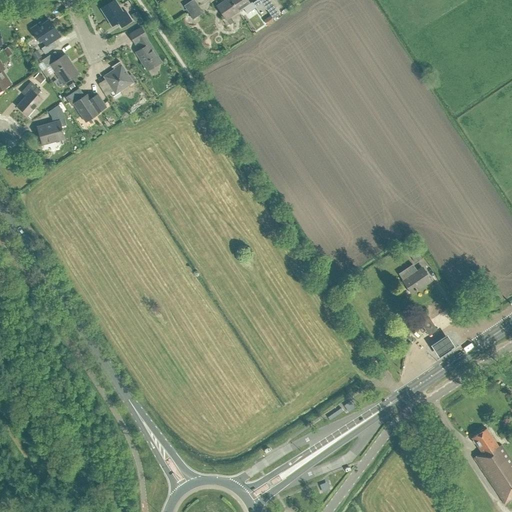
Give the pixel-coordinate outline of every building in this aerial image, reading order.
[(122,12),(114,0),(113,0),(101,8),(112,26),(118,22),(121,27),(131,21),(125,11),(122,12)] [(189,12),(199,5),(195,0),(192,0),(184,6),(189,12)] [(235,6),(230,0),(224,0),(216,6),(229,25),(233,22),(230,17),(238,11),(235,6)] [(230,0),(235,6),(238,11),(250,4),(247,0),(230,0)] [(265,8),(259,0),(255,0),(252,3),(259,13),(265,8)] [(259,0),(265,8),(272,4),(269,0),(259,0)] [(272,4),(265,8),(272,17),(278,13),(272,4)] [(199,5),(189,12),(194,20),(204,12),(199,5)] [(273,21),(269,16),(263,20),(267,25),(273,21)] [(60,36),(49,20),(41,24),(40,22),(31,29),(43,47),(41,48),(45,54),(57,45),(54,40),(60,36)] [(139,41),(143,47),(135,52),(147,71),(161,62),(145,37),(146,36),(141,27),(129,35),(134,43),(139,41)] [(12,53),(8,47),(3,50),(7,56),(12,53)] [(41,56),(37,50),(31,53),(36,60),(41,56)] [(59,58),(55,52),(42,60),(47,67),(46,68),(45,68),(49,75),(55,71),(63,84),(78,74),(65,54),(59,58)] [(103,76),(105,79),(98,84),(106,96),(105,96),(108,100),(111,98),(108,94),(113,91),(115,94),(133,82),(119,61),(111,67),(113,70),(103,76)] [(0,90),(10,84),(1,71),(4,69),(0,62),(0,90)] [(38,73),(34,78),(41,84),(45,79),(38,73)] [(37,87),(30,81),(21,92),(25,96),(16,106),(28,116),(42,99),(33,91),(37,87)] [(90,99),(87,94),(82,98),(77,90),(66,97),(71,105),(73,104),(85,122),(99,112),(98,112),(106,107),(97,94),(90,99)] [(61,110),(58,105),(49,111),(52,116),(54,122),(37,127),(42,144),(64,138),(60,127),(65,125),(61,110)] [(421,258),(421,257),(412,243),(404,247),(414,262),(421,258)] [(416,290),(431,280),(422,267),(416,271),(412,264),(398,273),(403,280),(402,280),(402,281),(403,281),(410,292),(414,290),(415,291),(417,290),(416,290)] [(426,314),(417,320),(427,334),(435,328),(426,314)] [(426,334),(431,341),(438,337),(434,330),(426,334)] [(429,347),(437,359),(454,348),(446,336),(429,347)] [(504,504),(511,498),(511,461),(509,456),(501,444),(498,446),(486,428),(484,429),(482,429),(480,430),(480,432),(471,438),(472,439),(472,441),(474,443),(475,444),(481,452),(473,457),(490,483),(504,504)]
